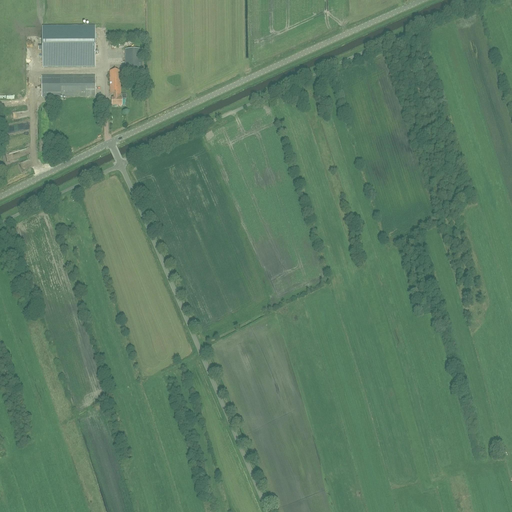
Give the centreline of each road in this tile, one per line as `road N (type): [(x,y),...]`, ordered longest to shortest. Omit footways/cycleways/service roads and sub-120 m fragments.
road 1 (unclassified): [(120,164),(482,0)]
road 2 (unclassified): [(268,511),(120,164)]
road 3 (unclassified): [(110,143),(422,0)]
road 4 (unclassified): [(0,222),(120,164)]
road 5 (unclassified): [(0,196),(110,143)]
